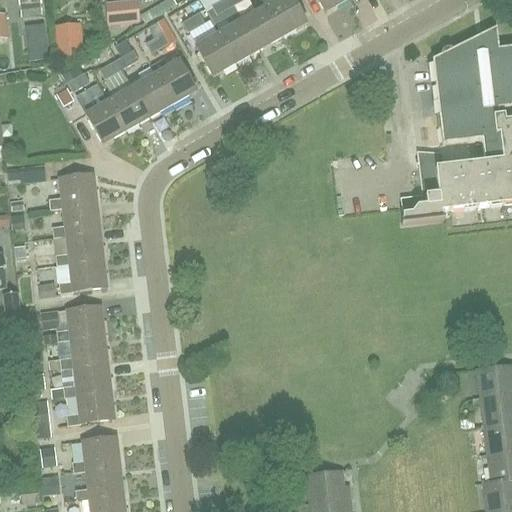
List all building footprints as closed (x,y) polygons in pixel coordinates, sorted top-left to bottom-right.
[(18,0),(19,7),(21,20),(41,17),(40,6),(41,6),(40,0),(18,0)] [(171,0),(170,0),(140,18),(144,26),(176,7),(171,0)] [(234,8),(229,0),(224,0),(204,11),(212,25),(220,21),(218,18),(234,8)] [(229,0),(234,8),(249,0),(229,0)] [(283,40),(306,26),(291,0),(281,0),(265,9),(283,40)] [(349,2),(348,0),(316,0),(326,15),(349,2)] [(107,29),(139,25),(137,2),(104,5),(107,29)] [(283,40),(265,9),(242,22),(260,53),(283,40)] [(188,36),(205,26),(198,15),(181,25),(188,36)] [(260,53),(242,22),(219,35),(237,66),(260,53)] [(162,36),(168,46),(176,42),(170,31),(162,36)] [(432,63),(443,147),(483,142),(485,164),(443,169),(442,156),(417,154),(419,170),(422,199),(425,199),(426,208),(419,209),(413,217),(404,218),(404,225),(443,221),(443,215),(511,206),(511,122),(505,124),(504,118),(499,119),(498,112),(511,110),(511,50),(499,52),(496,31),(453,52),(449,50),(445,51),(441,54),(441,59),(432,63)] [(151,56),(168,46),(162,36),(162,35),(145,46),(151,56)] [(237,66),(219,35),(196,49),(213,80),(237,66)] [(45,44),(26,46),(28,64),(47,61),(45,44)] [(56,49),(58,62),(84,59),(83,46),(56,49)] [(122,73),(138,63),(133,53),(116,62),(122,73)] [(122,73),(116,62),(98,73),(104,83),(122,73)] [(173,108),(196,94),(179,64),(155,77),(173,108)] [(83,75),(83,76),(77,68),(62,77),(67,85),(66,85),(72,96),(90,86),(83,75)] [(173,108),(155,77),(132,91),(150,121),(173,108)] [(150,121),(132,91),(109,104),(127,134),(150,121)] [(127,134),(109,104),(86,117),(103,148),(127,134)] [(272,156),(299,156),(299,131),(273,130),(272,156)] [(22,183),(23,187),(46,185),(44,168),(6,172),(7,185),(22,183)] [(51,213),(63,212),(98,208),(94,176),(60,180),(62,201),(50,203),(51,213)] [(66,240),(101,236),(98,208),(63,212),(66,229),(53,231),(54,241),(66,240)] [(70,268),(104,263),(101,236),(66,240),(69,257),(56,259),(58,270),(70,268)] [(73,293),(107,289),(104,263),(70,268),(72,285),(60,287),(61,297),(73,295),(73,293)] [(54,286),(38,288),(39,302),(56,300),(54,286)] [(18,295),(4,297),(7,326),(22,324),(18,295)] [(58,346),(70,344),(105,340),(102,309),(67,313),(69,333),(57,335),(58,346)] [(72,361),(60,363),(48,364),(49,373),(61,372),(61,373),(74,372),(108,368),(105,340),(70,344),(72,361)] [(76,389),(63,391),(50,393),(51,402),(64,400),(65,402),(77,400),(112,396),(108,368),(74,372),(76,389)] [(481,403),(511,398),(511,369),(477,374),(481,403)] [(112,396),(77,400),(79,418),(67,419),(68,430),(80,428),(80,426),(115,422),(112,396)] [(511,398),(481,403),(484,431),(511,427),(511,398)] [(46,405),(31,406),(33,428),(48,426),(46,405)] [(441,409),(442,427),(459,426),(458,408),(441,409)] [(511,427),(484,431),(488,459),(511,455),(511,427)] [(74,477),(86,475),(121,471),(117,440),(82,444),(84,464),(72,466),(74,477)] [(40,452),(42,470),(56,468),(54,450),(40,452)] [(511,455),(488,459),(491,486),(484,486),(484,487),(511,483),(511,455)] [(89,503),(124,499),(121,471),(86,475),(88,493),(76,494),(77,505),(89,503)] [(310,508),(350,503),(349,489),(344,490),(342,475),(306,479),(310,508)] [(41,481),(43,499),(60,497),(58,479),(41,481)] [(511,511),(511,483),(484,487),(486,511),(511,511)] [(20,493),(21,508),(39,506),(38,491),(20,493)] [(125,511),(124,499),(89,503),(90,511),(125,511)] [(351,511),(350,503),(310,508),(310,511),(351,511)]
